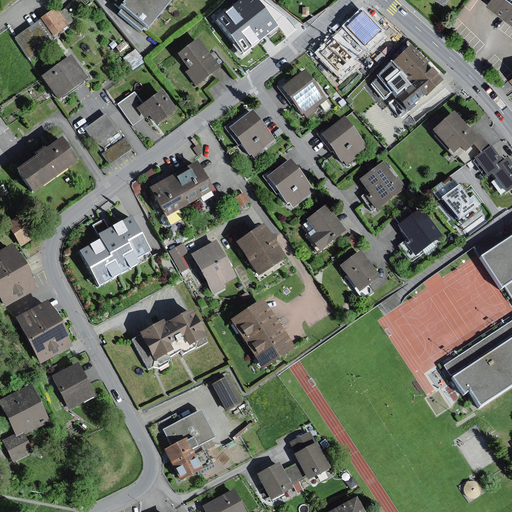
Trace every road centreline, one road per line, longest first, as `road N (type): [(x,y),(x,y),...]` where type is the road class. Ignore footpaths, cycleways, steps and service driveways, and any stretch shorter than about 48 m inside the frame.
road 1 (residential): [(92,511),(148,479),(150,453),(52,270),(58,229),(346,0)]
road 2 (primary): [(511,126),(384,0)]
